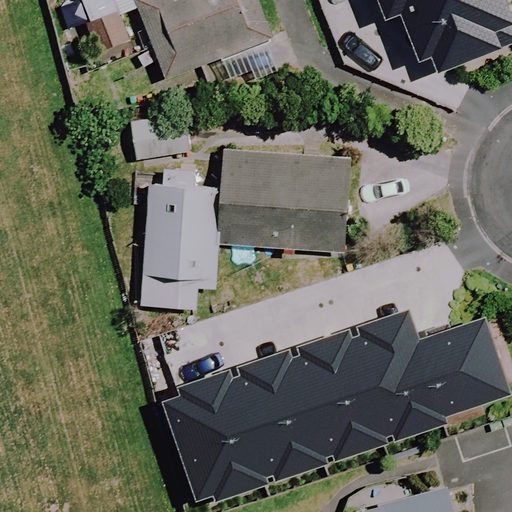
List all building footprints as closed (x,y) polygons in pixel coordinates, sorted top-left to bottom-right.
[(77,0),(100,60),(131,48),(121,22),(141,15),(166,81),(276,40),(260,0),(77,0)] [(457,45),(456,0),(364,0),(364,45),(457,45)] [(186,156),(181,118),(130,124),(134,162),(186,156)] [(149,184),(144,277),(215,280),(217,248),(348,254),(353,155),(225,148),(223,188),(149,184)] [(419,408),(395,337),(340,356),(335,341),(240,373),(269,459),(419,408)] [(232,394),(221,360),(157,381),(169,416),(232,394)] [(452,511),(447,491),(375,511),(452,511)]
